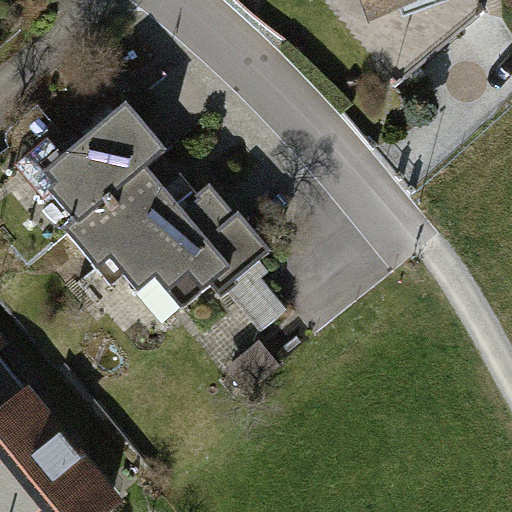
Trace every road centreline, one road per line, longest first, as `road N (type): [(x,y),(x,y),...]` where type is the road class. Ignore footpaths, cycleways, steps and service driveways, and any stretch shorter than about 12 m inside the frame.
road 1 (residential): [(167,0),(399,216)]
road 2 (track): [(399,216),(465,292),(511,380)]
